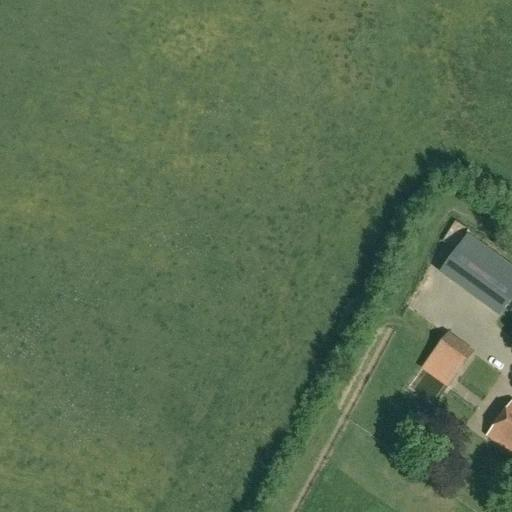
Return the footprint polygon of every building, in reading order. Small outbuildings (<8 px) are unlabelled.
[(511,269),(467,237),(442,272),(501,315),(511,299),(511,269)] [(484,332),(493,316),(479,308),(470,325),(484,332)] [(460,371),(473,354),(447,335),(434,353),(460,371)] [(491,357),(484,367),(475,360),(446,400),(471,418),(507,369),(491,357)] [(511,402),(503,416),(504,417),(499,425),(497,424),(487,438),(511,455),(511,402)]
